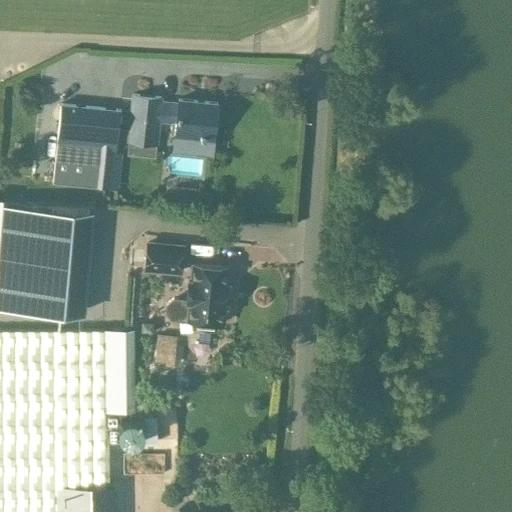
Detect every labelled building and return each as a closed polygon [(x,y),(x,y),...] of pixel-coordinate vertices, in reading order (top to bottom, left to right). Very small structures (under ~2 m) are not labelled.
[(121,109),(119,126),(130,128),(128,140),(157,143),(159,120),(177,122),(175,134),(198,136),(198,132),(214,134),(218,102),(180,98),(180,101),(161,99),(161,96),(133,93),(132,110),(121,109)] [(113,187),(119,126),(121,109),(121,108),(61,101),(56,146),(53,182),(87,186),(87,185),(92,185),(113,187)] [(0,304),(80,312),(89,209),(2,201),(3,197),(0,196),(0,304)] [(183,245),(147,242),(145,268),(181,271),(183,245)] [(229,284),(226,284),(227,266),(194,263),(192,281),(188,280),(187,299),(173,298),(167,303),(167,311),(171,317),(188,319),(198,320),(197,325),(213,326),(213,321),(222,322),(224,304),(227,305),(229,284)] [(113,511),(113,484),(107,484),(106,409),(132,409),(131,328),(0,328),(0,511),(113,511)] [(152,361),(171,362),(172,332),(153,332),(152,361)]
